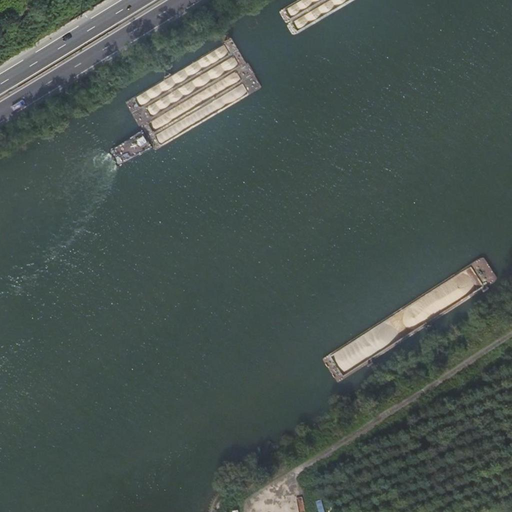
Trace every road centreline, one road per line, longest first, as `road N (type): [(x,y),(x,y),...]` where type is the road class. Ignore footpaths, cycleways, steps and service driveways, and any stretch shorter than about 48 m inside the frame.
road 1 (primary): [(0,110),(183,0)]
road 2 (primary): [(138,0),(0,84)]
